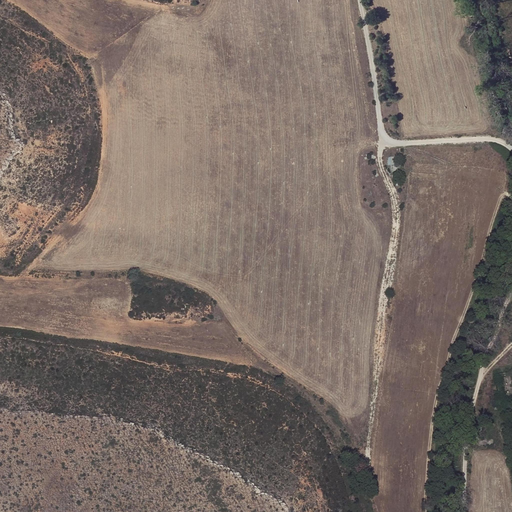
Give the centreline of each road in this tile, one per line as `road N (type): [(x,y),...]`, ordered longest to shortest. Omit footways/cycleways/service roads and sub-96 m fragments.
road 1 (track): [(365,511),(361,471),(396,197),(383,169),(389,144),(360,0)]
road 2 (track): [(461,511),(472,406),(511,288)]
road 3 (track): [(389,144),(496,138),(511,155)]
